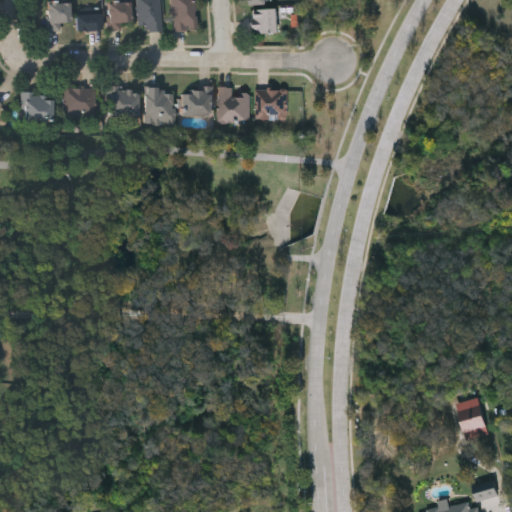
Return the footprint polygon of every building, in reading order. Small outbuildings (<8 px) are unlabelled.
[(69,0),(69,21),(61,21),(61,30),(46,30),(46,0),(69,0)] [(107,29),(107,0),(130,0),(130,21),(121,21),(121,29),(107,29)] [(160,0),(161,29),(137,30),(136,0),(160,0)] [(171,29),(171,0),(196,0),(196,29),(171,29)] [(278,31),(252,31),(252,7),(278,7),(278,31)] [(75,12),(100,12),(100,29),(75,29),(75,12)] [(96,85),(96,116),(63,116),(63,85),(96,85)] [(211,115),(180,115),(180,92),(188,92),(188,85),(211,85),(211,115)] [(234,91),(249,91),(249,121),(218,121),(218,85),(234,85),(234,91)] [(138,86),(138,114),(103,114),(103,86),(138,86)] [(174,93),(174,122),(144,122),(144,86),(164,86),(164,93),(174,93)] [(256,118),(256,87),(287,87),(287,118),(256,118)] [(23,120),(23,91),(52,91),(52,120),(23,120)] [(489,433),(467,440),(456,403),(478,397),(489,433)] [(478,502),(500,496),(495,479),(473,486),(478,502)] [(478,507),(478,511),(419,511),(469,503),(470,508),(478,507)]
